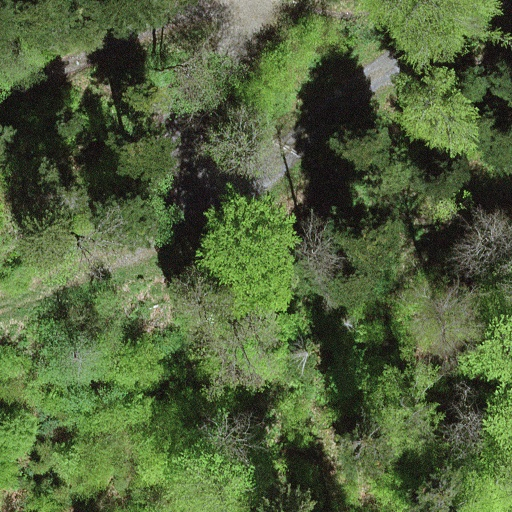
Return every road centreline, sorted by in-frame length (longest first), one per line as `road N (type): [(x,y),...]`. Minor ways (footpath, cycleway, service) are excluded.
road 1 (track): [(457,0),(349,77),(238,179),(198,184),(170,146),(179,105),(258,0)]
road 2 (track): [(192,0),(0,93)]
